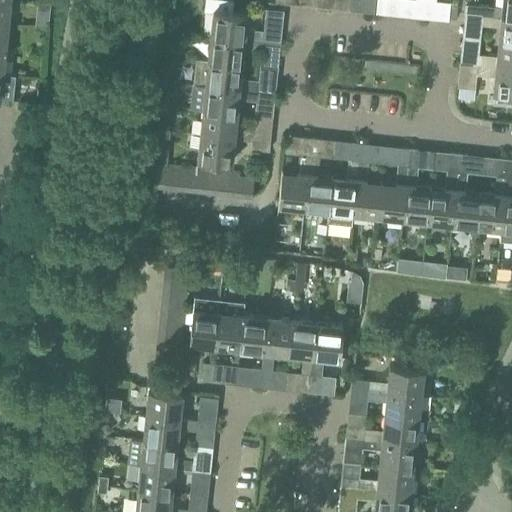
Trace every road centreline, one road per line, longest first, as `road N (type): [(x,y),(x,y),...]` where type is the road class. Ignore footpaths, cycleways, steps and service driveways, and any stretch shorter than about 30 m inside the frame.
road 1 (unclassified): [(28,456),(123,0)]
road 2 (residential): [(436,133),(322,123),(295,108),(302,37),(331,21),(412,30),(443,55)]
road 3 (residential): [(322,511),(331,436),(313,412),(266,405),(237,428),(225,511)]
road 4 (residential): [(473,503),(511,377)]
